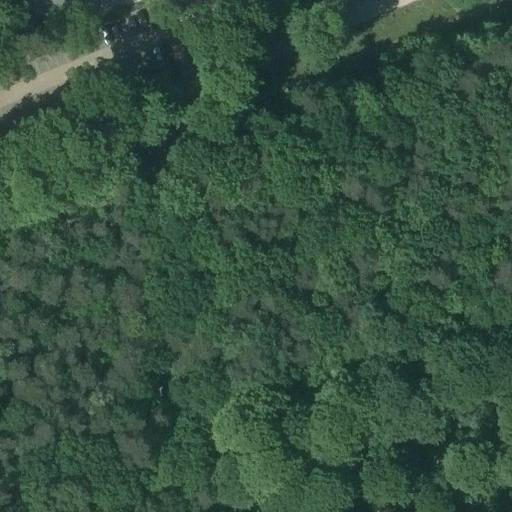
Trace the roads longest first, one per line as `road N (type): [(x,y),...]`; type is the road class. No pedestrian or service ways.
road 1 (unclassified): [(0,165),(401,0)]
road 2 (track): [(236,511),(180,178),(177,131),(188,88)]
